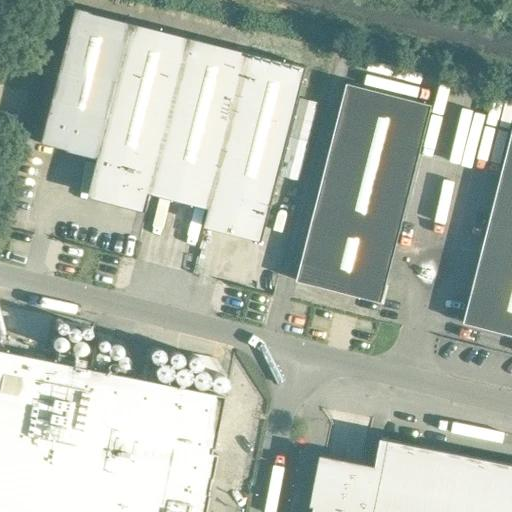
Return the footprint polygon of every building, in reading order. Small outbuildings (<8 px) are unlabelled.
[(72,7),(37,143),(99,158),(89,196),(146,211),(151,193),(210,208),(205,226),(263,241),(307,67),(133,22),(72,7)] [(391,93),(429,102),(431,91),(394,82),(391,93)] [(347,83),(297,280),(297,281),(382,302),(433,104),(347,83)] [(511,133),(464,323),(511,334),(511,133)] [(0,350),(0,511),(203,511),(207,493),(206,493),(209,479),(210,479),(215,453),(209,452),(210,447),(212,448),(223,395),(0,350)] [(313,511),(511,511),(511,463),(382,438),(376,465),(364,463),(321,454),(311,505),(315,506),(313,511)]
